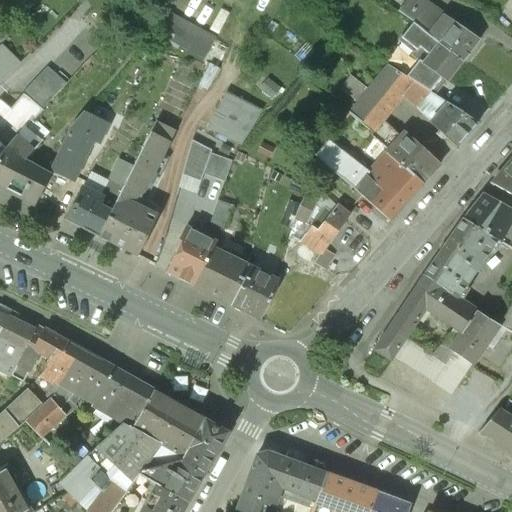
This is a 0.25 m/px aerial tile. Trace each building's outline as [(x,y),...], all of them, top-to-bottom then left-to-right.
[(479,40),(420,0),(406,0),(398,13),(411,22),(416,25),(422,29),(422,30),(428,35),(438,43),(437,44),(462,61),(479,40)] [(175,12),(165,38),(210,56),(221,31),(175,12)] [(462,61),(437,44),(438,43),(428,35),(422,30),(422,29),(416,25),(411,22),(397,42),(412,54),(411,57),(418,63),(407,78),(427,91),(427,90),(435,96),(442,87),(432,79),(436,74),(446,81),(462,61)] [(1,46),(0,47),(0,82),(17,65),(1,46)] [(387,65),(369,89),(352,76),(342,90),(358,102),(349,114),(368,130),(372,133),(373,134),(382,122),(402,97),(414,108),(427,91),(407,78),(387,65)] [(49,67),(25,93),(43,109),(66,83),(49,67)] [(161,110),(183,117),(190,97),(168,89),(161,110)] [(435,96),(427,90),(427,91),(414,108),(429,123),(428,124),(437,133),(435,136),(439,139),(442,136),(456,148),(476,125),(435,96)] [(249,143),(263,106),(227,91),(212,128),(249,143)] [(0,100),(0,154),(5,148),(0,144),(0,130),(0,131),(3,130),(7,124),(19,132),(32,118),(34,120),(43,109),(25,93),(24,92),(10,108),(0,100)] [(76,115),(70,108),(66,112),(73,118),(76,115)] [(90,110),(74,129),(95,140),(99,142),(107,127),(91,118),(94,113),(90,110)] [(349,114),(316,157),(341,178),(356,163),(347,157),(368,130),(349,114)] [(5,148),(0,154),(0,186),(34,205),(50,175),(24,161),(49,133),(34,120),(32,118),(19,132),(5,148)] [(401,138),(382,122),(373,134),(372,135),(388,151),(389,152),(401,138)] [(95,140),(74,129),(53,169),(74,180),(95,140)] [(132,168),(118,197),(130,203),(146,190),(169,141),(150,133),(132,168)] [(440,165),(404,134),(401,138),(389,152),(388,151),(386,153),(421,186),(440,165)] [(212,151),(191,141),(180,174),(201,182),(204,175),(224,182),(231,161),(210,155),(212,151)] [(178,151),(171,171),(180,174),(187,154),(178,151)] [(386,153),(354,191),(389,222),(421,186),(386,153)] [(511,160),(492,183),(493,186),(511,196),(511,160)] [(122,163),(107,194),(117,199),(118,197),(132,168),(122,163)] [(103,199),(82,188),(65,220),(98,237),(111,212),(110,212),(99,206),(103,199)] [(305,193),(294,219),(305,224),(308,219),(318,198),(305,193)] [(511,211),(482,195),(468,213),(491,226),(496,220),(511,231),(511,211)] [(130,203),(118,197),(117,199),(110,212),(111,212),(98,237),(137,257),(159,216),(130,203)] [(233,206),(218,201),(209,224),(224,229),(233,206)] [(340,201),(336,206),(318,232),(310,226),(299,241),(318,255),(328,240),(329,241),(352,210),(340,201)] [(496,242),(462,221),(422,278),(456,299),(496,242)] [(186,227),(177,245),(178,246),(166,272),(194,286),(212,249),(216,242),(186,227)] [(246,266),(212,249),(194,286),(231,304),(243,281),(246,268),(246,266)] [(276,283),(246,268),(243,281),(231,304),(260,319),(275,289),(276,283)] [(456,299),(422,278),(379,342),(395,351),(404,339),(423,311),(451,328),(438,348),(448,351),(451,353),(470,365),(498,326),(456,299)] [(0,314),(0,313),(0,331),(11,311),(4,307),(0,314)] [(36,325),(11,311),(0,331),(0,339),(19,350),(23,352),(36,325)] [(36,325),(23,352),(19,350),(12,362),(46,379),(67,342),(36,325)] [(431,357),(412,344),(412,345),(404,339),(395,351),(392,356),(449,396),(470,365),(451,353),(443,365),(431,357)] [(101,361),(67,342),(46,379),(51,383),(44,395),(49,399),(55,394),(62,405),(68,398),(75,391),(82,376),(91,381),(101,361)] [(395,351),(379,342),(373,352),(389,360),(392,356),(395,351)] [(448,351),(438,348),(431,357),(443,365),(451,353),(448,351)] [(154,391),(101,361),(91,381),(82,376),(75,391),(104,412),(106,413),(104,417),(111,421),(114,417),(124,422),(134,427),(154,391)] [(205,420),(154,391),(134,427),(124,422),(96,448),(95,447),(87,456),(99,466),(100,465),(102,466),(109,459),(135,480),(139,474),(140,472),(181,461),(205,420)] [(68,398),(62,405),(55,394),(49,399),(42,406),(57,423),(66,414),(64,412),(74,403),(68,398)] [(57,423),(42,406),(25,420),(42,437),(57,423)] [(511,417),(498,410),(479,436),(511,454),(511,417)] [(181,461),(140,472),(139,474),(158,485),(188,502),(205,470),(227,433),(207,422),(205,420),(181,461)] [(265,452),(257,454),(237,510),(236,511),(276,511),(274,505),(277,496),(296,503),(300,494),(316,500),(326,475),(265,452)] [(0,511),(30,511),(4,465),(0,467),(0,511)] [(369,511),(376,493),(326,475),(316,500),(311,511),(369,511)] [(149,496),(140,511),(182,511),(188,502),(158,485),(151,498),(149,496)] [(405,511),(408,505),(376,493),(369,511),(405,511)]
